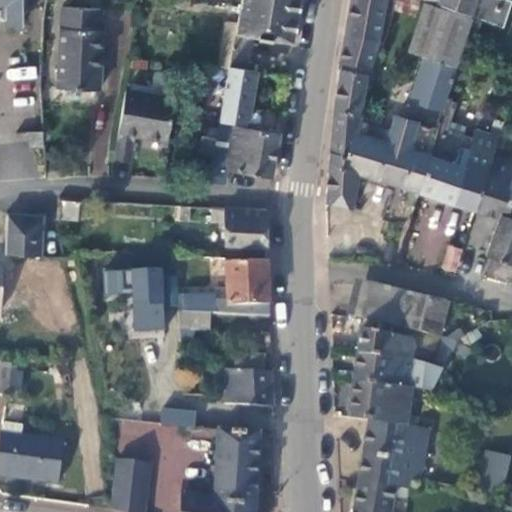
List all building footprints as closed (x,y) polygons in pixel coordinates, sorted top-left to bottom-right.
[(26,0),(4,0),(5,21),(13,21),(22,21),(22,9),(26,9),(26,0)] [(293,40),(299,0),(241,0),(240,32),(258,35),(293,40)] [(387,0),(352,0),(340,76),(368,80),(379,44),(387,0)] [(401,64),(420,1),(419,0),(398,0),(381,57),(401,64)] [(419,0),(420,1),(441,9),(443,0),(419,0)] [(493,0),(443,0),(441,9),(473,21),(503,29),(511,6),(493,0)] [(442,113),(473,23),(426,7),(409,54),(426,60),(411,103),(442,113)] [(104,32),(100,32),(100,11),(61,9),(60,91),(102,92),(104,32)] [(254,72),(258,35),(240,32),(226,32),(225,49),(228,67),(254,72)] [(280,111),(251,105),(257,71),(254,72),(228,67),(220,117),(270,128),(277,130),(280,111)] [(361,117),(368,80),(340,76),(334,114),(361,117)] [(174,96),(125,88),(118,133),(134,137),(166,139),(174,96)] [(346,160),(361,117),(334,114),(329,155),(346,160)] [(263,172),(270,128),(220,117),(211,116),(206,159),(194,158),(191,178),(216,179),(219,164),(263,172)] [(418,195),(436,132),(397,120),(394,123),(391,133),(366,125),(367,122),(363,120),(364,117),(361,117),(346,160),(329,155),(327,205),(352,211),(360,177),(393,187),(418,195)] [(474,135),(447,126),(449,120),(441,117),(436,132),(418,195),(451,205),(474,135)] [(14,138),(28,137),(26,121),(12,122),(14,138)] [(134,137),(117,135),(113,159),(130,163),(134,137)] [(498,142),(474,135),(451,205),(475,212),(493,159),(498,142)] [(511,164),(493,159),(475,212),(498,220),(486,258),(494,260),(488,278),(508,284),(511,276),(511,164)] [(59,208),(60,187),(40,186),(40,187),(40,208),(59,208)] [(418,195),(393,187),(382,222),(408,230),(418,195)] [(422,206),(420,230),(454,233),(456,208),(422,206)] [(267,210),(227,207),(229,248),(268,249),(267,210)] [(21,211),(4,210),(4,253),(39,254),(37,214),(21,213),(21,211)] [(455,275),(462,252),(450,248),(442,271),(455,275)] [(269,315),(266,259),(225,263),(227,302),(228,313),(269,315)] [(160,272),(128,274),(131,336),(163,335),(160,272)] [(120,275),(102,276),(102,297),(121,297),(120,275)] [(398,328),(406,294),(371,285),(362,320),(398,328)] [(439,337),(447,304),(406,294),(398,328),(439,337)] [(181,310),(228,313),(227,302),(213,303),(214,296),(181,297),(181,310)] [(358,352),(411,359),(413,349),(410,340),(361,330),(358,352)] [(455,343),(456,341),(448,339),(447,347),(452,349),(455,343)] [(419,369),(420,363),(410,360),(411,359),(358,352),(354,382),(411,388),(413,369),(419,369)] [(198,388),(198,369),(173,368),(173,387),(198,388)] [(272,374),(220,371),(222,407),(273,405),(272,374)] [(407,415),(411,388),(354,382),(349,420),(369,422),(405,426),(413,427),(414,416),(407,415)] [(165,420),(165,417),(155,416),(155,428),(165,428),(165,420)] [(397,475),(405,426),(369,422),(359,482),(395,489),(412,492),(414,478),(397,475)] [(253,511),(258,426),(219,423),(218,427),(214,494),(180,488),(179,511),(253,511)] [(4,436),(1,436),(0,439),(0,476),(59,484),(63,445),(22,439),(23,428),(5,425),(4,436)] [(117,464),(112,511),(144,511),(149,468),(146,467),(148,451),(122,447),(121,464),(117,464)] [(502,490),(511,455),(486,448),(477,484),(502,490)] [(391,511),(395,489),(359,482),(353,511),(391,511)]
